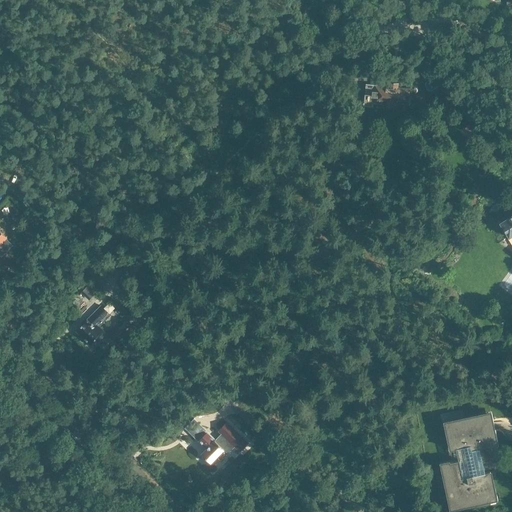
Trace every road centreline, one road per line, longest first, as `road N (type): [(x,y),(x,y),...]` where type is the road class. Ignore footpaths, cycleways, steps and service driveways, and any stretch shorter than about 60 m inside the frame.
road 1 (residential): [(356,511),(272,445),(0,176)]
road 2 (primary): [(149,511),(0,365)]
